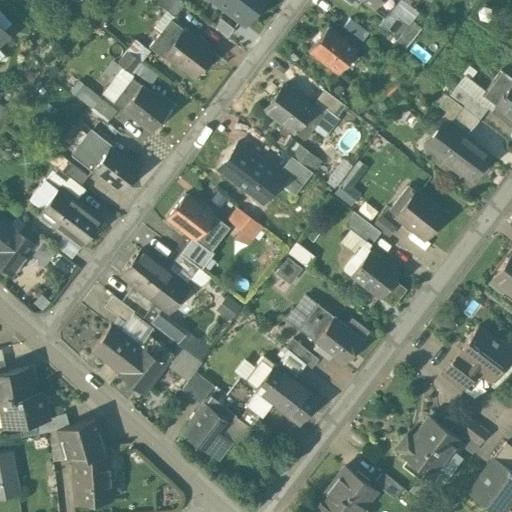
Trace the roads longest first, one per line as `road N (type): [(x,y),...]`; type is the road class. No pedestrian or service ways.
road 1 (residential): [(38,338),(298,0)]
road 2 (residential): [(511,200),(264,511)]
road 3 (residential): [(222,509),(38,338)]
